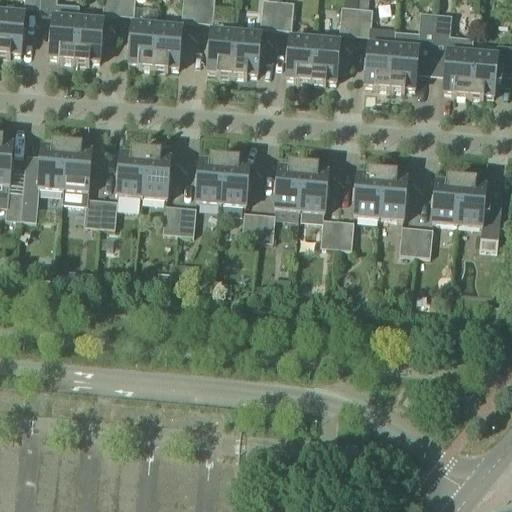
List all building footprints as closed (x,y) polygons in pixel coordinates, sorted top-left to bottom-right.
[(39,0),(23,0),(23,13),(38,15),(39,0)] [(73,69),(77,24),(78,12),(56,10),(56,0),(39,0),(38,15),(38,21),(52,22),(48,64),(59,65),(58,67),(73,69)] [(103,0),(102,20),(117,22),(119,0),(103,0)] [(119,0),(117,22),(133,23),(134,0),(119,0)] [(182,0),(180,27),(196,29),(198,1),(190,0),(182,0)] [(198,1),(196,29),(211,30),(214,2),(198,1)] [(346,1),(345,13),(340,13),(338,41),(353,42),(356,15),(357,15),(358,2),(346,1)] [(259,34),(275,36),(277,7),(262,6),(259,34)] [(277,7),(275,36),(290,37),(293,9),(277,7)] [(356,15),(353,42),(368,44),(369,35),(371,16),(357,15),(356,15)] [(0,17),(0,62),(9,63),(9,61),(20,62),(23,19),(0,17)] [(432,50),(435,22),(419,20),(417,42),(420,42),(418,70),(422,70),(430,71),(432,50)] [(432,50),(430,71),(440,72),(445,72),(447,45),(448,45),(450,23),(435,22),(432,50)] [(77,24),(73,69),(88,70),(88,68),(98,69),(102,26),(77,24)] [(137,74),(152,76),(156,31),(131,29),(127,71),(137,72),(137,74)] [(156,31),(152,76),(167,77),(167,75),(177,76),(181,33),(156,31)] [(394,37),(369,35),(368,44),(364,92),(374,93),(374,95),(388,97),(392,52),(394,40),(394,37)] [(216,81),(231,83),(235,38),(210,36),(206,78),(216,79),(216,81)] [(235,38),(231,83),(246,84),(246,82),(256,83),(260,40),(235,38)] [(420,42),(417,42),(394,40),(392,52),(388,97),(403,98),(404,96),(414,97),(415,76),(421,77),(422,70),(418,70),(420,42)] [(295,88),(310,90),(314,45),(289,43),(285,85),(295,86),(295,88)] [(314,45),(310,90),(324,91),(325,89),(335,90),(339,47),(314,45)] [(472,47),(448,45),(447,45),(445,72),(440,72),(440,78),(444,79),(442,99),(453,100),(452,102),(467,104),(471,59),(472,47)] [(471,59),(467,104),(482,105),(482,103),(492,104),(494,90),(500,90),(501,79),(511,80),(511,77),(511,52),(496,51),(495,61),(471,59)] [(2,147),(0,146),(0,207),(6,208),(6,198),(8,198),(12,150),(2,149),(2,147)] [(62,197),(66,152),(51,151),(51,153),(41,152),(39,167),(35,167),(34,175),(24,174),(22,199),(20,227),(35,229),(38,195),(62,197)] [(66,152),(62,197),(61,208),(85,211),(85,205),(86,205),(88,184),(93,184),(94,172),(89,172),(91,157),(80,156),(81,154),(66,152)] [(116,202),(141,204),(145,159),(130,158),(130,160),(119,159),(116,202)] [(145,159),(141,204),(139,218),(164,221),(165,212),(167,191),(173,191),(174,179),(168,178),(169,164),(159,163),(160,161),(145,159)] [(195,209),(219,211),(223,166),(209,165),(208,167),(198,166),(195,209)] [(223,166),(219,211),(244,213),(248,171),(238,170),(238,168),(223,166)] [(273,216),(298,218),(302,173),(287,172),(287,174),(277,173),(273,216)] [(302,173),(298,218),(323,220),(327,178),(317,177),(317,175),(302,173)] [(352,223),(377,225),(381,180),(366,179),(366,181),(356,180),(352,223)] [(381,180),(377,225),(402,227),(406,185),(396,184),(396,181),(381,180)] [(431,230),(456,232),(460,187),(445,186),(445,188),(435,187),(431,230)] [(460,187),(456,232),(480,234),(478,256),(496,257),(499,218),(488,217),(489,206),(483,205),(485,192),(475,191),(475,189),(460,187)] [(8,198),(6,198),(6,208),(4,226),(20,227),(22,199),(8,198)] [(85,205),(85,211),(83,233),(98,234),(101,206),(86,205),(85,205)] [(101,206),(98,234),(114,236),(116,208),(101,206)] [(162,240),(177,241),(180,213),(165,212),(164,221),(162,240)] [(180,213),(177,241),(193,243),(195,215),(180,213)] [(240,247),(256,248),(258,220),(243,219),(240,247)] [(258,220),(256,248),(272,250),(274,222),(258,220)] [(319,254),(335,255),(337,227),(322,226),(319,254)] [(337,227),(335,255),(350,257),(353,229),(337,227)] [(398,261),(414,262),(416,234),(401,233),(398,261)] [(416,234),(414,262),(429,264),(432,236),(416,234)] [(502,300),(500,266),(485,266),(487,301),(502,300)] [(28,276),(15,275),(15,284),(27,285),(28,276)] [(254,306),(263,306),(265,292),(255,291),(254,306)] [(291,480),(275,479),(273,508),(288,509),(291,480)]
